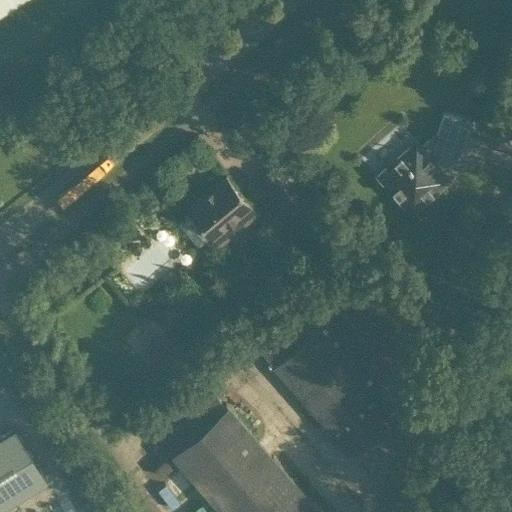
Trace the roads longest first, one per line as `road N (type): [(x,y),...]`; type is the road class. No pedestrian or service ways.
road 1 (tertiary): [(0,240),(289,0)]
road 2 (unclassified): [(388,511),(511,157)]
